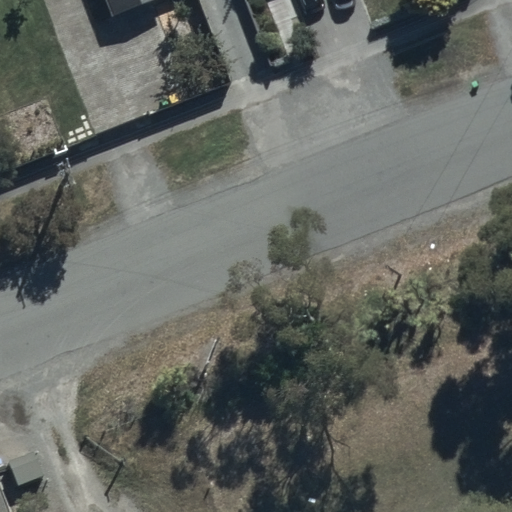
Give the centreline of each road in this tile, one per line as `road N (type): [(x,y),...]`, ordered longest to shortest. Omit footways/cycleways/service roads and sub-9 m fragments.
road 1 (tertiary): [(0,332),(511,132)]
road 2 (track): [(0,403),(81,511)]
